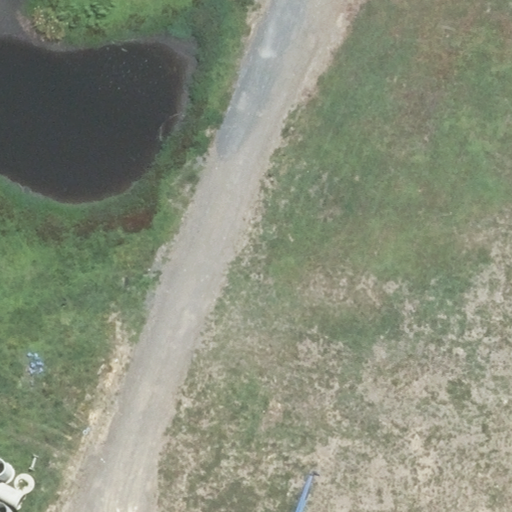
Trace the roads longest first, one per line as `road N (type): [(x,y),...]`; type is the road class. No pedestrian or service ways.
road 1 (residential): [(511,60),(216,62)]
road 2 (residential): [(216,62),(0,63)]
